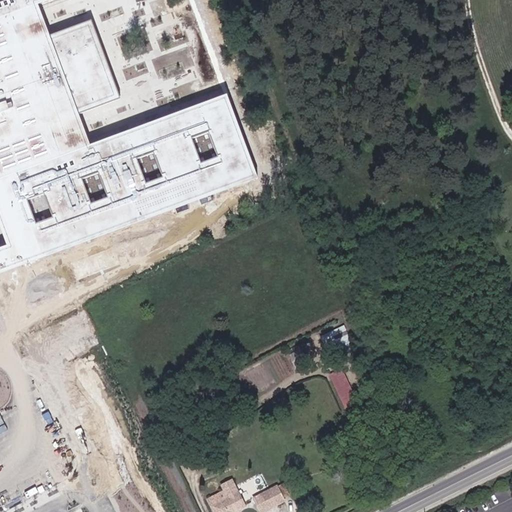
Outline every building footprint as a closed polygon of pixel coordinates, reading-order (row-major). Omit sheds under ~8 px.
[(39,4),(50,0),(0,0),(0,271),(256,176),(226,96),(92,146),(79,112),(119,97),(91,21),(51,36),(39,4)] [(345,325),(322,335),(328,349),(351,339),(345,325)] [(342,368),(328,375),(342,406),(356,400),(342,368)] [(223,491),(208,499),(214,511),(243,511),(246,511),(231,480),(220,486),(223,491)] [(278,486),(256,497),(263,511),(285,500),(278,486)]
